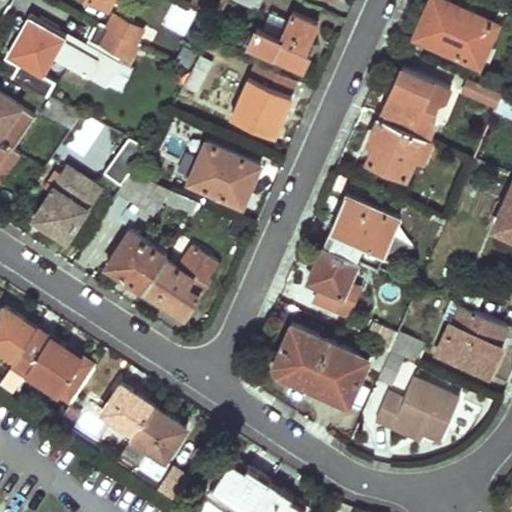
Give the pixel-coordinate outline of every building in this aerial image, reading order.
[(479,62),(496,22),(446,0),(429,0),(415,33),(479,62)] [(511,11),(503,8),(496,22),(511,28),(511,11)] [(318,21),(290,10),(288,16),(272,10),(265,28),(259,26),(252,42),(304,64),(311,49),(307,47),(318,21)] [(112,12),(105,27),(133,41),(141,26),(112,12)] [(55,55),(64,36),(29,19),(11,56),(20,60),(14,73),(49,90),(56,77),(46,73),(55,55)] [(136,42),(133,41),(105,27),(96,23),(88,39),(68,29),(64,36),(55,55),(68,61),(70,57),(83,63),(81,67),(92,73),(94,69),(112,77),(124,51),(130,54),(136,42)] [(70,57),(68,61),(81,67),(83,63),(70,57)] [(210,66),(195,58),(183,81),(198,89),(210,66)] [(296,77),(257,60),(251,74),(249,73),(233,112),(275,130),(292,91),(291,91),(296,77)] [(451,84),(403,63),(382,112),(430,133),(435,121),(433,114),(440,98),(446,95),(451,84)] [(502,89),(469,74),(463,88),(497,103),(502,89)] [(34,112),(0,89),(0,137),(13,145),(34,112)] [(511,93),(502,89),(497,103),(495,106),(511,113),(511,93)] [(82,107),(52,92),(42,109),(71,124),(82,107)] [(432,134),(430,133),(382,112),(374,132),(378,134),(368,157),(405,173),(414,152),(423,156),(432,134)] [(149,141),(131,132),(108,168),(125,178),(132,168),(149,141)] [(262,157),(207,134),(190,177),(245,199),(262,157)] [(13,145),(0,137),(0,179),(19,149),(13,145)] [(483,157),(474,153),(464,177),(472,181),(483,157)] [(100,185),(67,164),(36,214),(68,235),(100,185)] [(132,168),(125,178),(118,190),(152,213),(163,197),(194,210),(202,199),(132,168)] [(511,175),(489,228),(511,238),(511,175)] [(347,191),(325,241),(359,256),(378,264),(400,214),(347,191)] [(166,254),(169,250),(130,225),(106,261),(145,286),(166,254)] [(359,256),(325,241),(309,277),(323,283),(316,298),(348,312),(360,285),(349,280),(359,256)] [(166,254),(145,286),(160,295),(162,292),(174,299),(171,304),(186,313),(211,274),(208,272),(218,257),(196,243),(181,265),(166,254)] [(432,290),(419,285),(415,293),(428,298),(432,290)] [(39,320),(4,297),(0,302),(0,346),(15,357),(39,320)] [(511,325),(451,298),(443,316),(448,319),(432,354),(490,379),(506,344),(503,343),(511,325)] [(377,342),(390,348),(398,330),(373,319),(365,337),(377,342)] [(25,374),(27,370),(27,366),(52,329),(39,320),(15,357),(10,364),(25,374)] [(389,350),(390,348),(377,342),(372,354),(292,321),(273,364),(269,373),(350,407),(368,365),(380,370),(389,350)] [(27,370),(60,392),(86,352),(52,329),(27,366),(27,370)] [(404,357),(418,363),(427,341),(398,329),(398,330),(390,348),(389,350),(404,357)] [(404,357),(389,350),(380,370),(377,377),(392,384),(404,357)] [(97,359),(86,352),(60,392),(71,399),(97,359)] [(388,388),(374,420),(420,440),(423,433),(440,440),(461,394),(414,373),(404,395),(388,388)] [(157,397),(122,375),(100,407),(135,430),(157,397)] [(192,421),(157,397),(135,430),(132,434),(168,458),(192,421)] [(81,410),(70,403),(59,420),(70,427),(81,410)] [(139,445),(129,439),(117,458),(128,464),(139,445)] [(249,511),(273,477),(234,451),(209,489),(244,511),(249,511)] [(190,473),(174,464),(160,486),(176,495),(190,473)] [(303,511),(311,501),(273,477),(249,511),(303,511)] [(511,491),(498,495),(502,511),(511,509),(511,491)]
